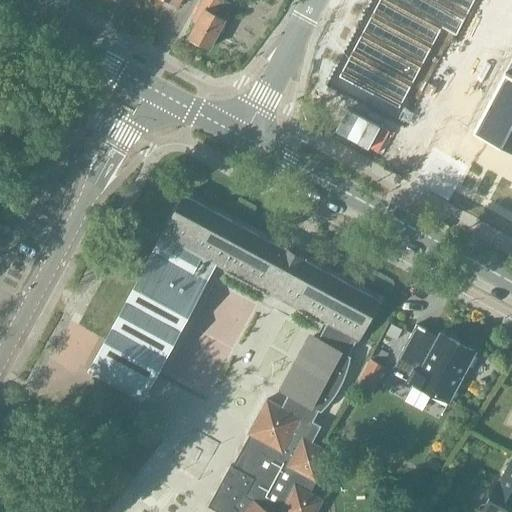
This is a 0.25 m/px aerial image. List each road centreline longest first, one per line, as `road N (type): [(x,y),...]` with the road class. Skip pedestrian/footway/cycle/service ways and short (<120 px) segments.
road 1 (residential): [(0,366),(152,90)]
road 2 (residential): [(511,283),(242,137)]
road 3 (residential): [(152,90),(0,8)]
